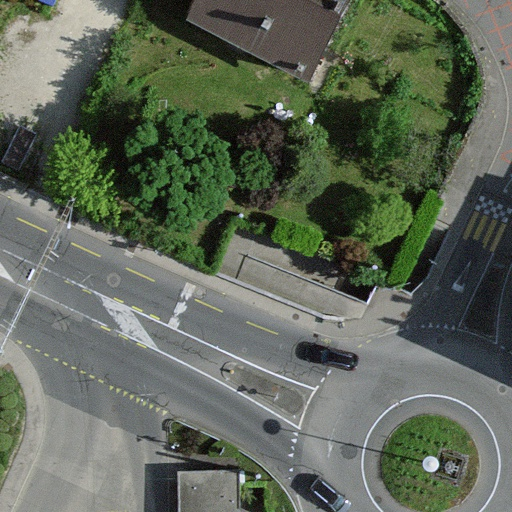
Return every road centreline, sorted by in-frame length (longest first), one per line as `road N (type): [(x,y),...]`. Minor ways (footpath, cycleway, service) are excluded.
road 1 (primary): [(0,263),(337,424)]
road 2 (residential): [(454,367),(511,239)]
road 3 (primary): [(454,367),(401,370),(377,382),(337,424)]
